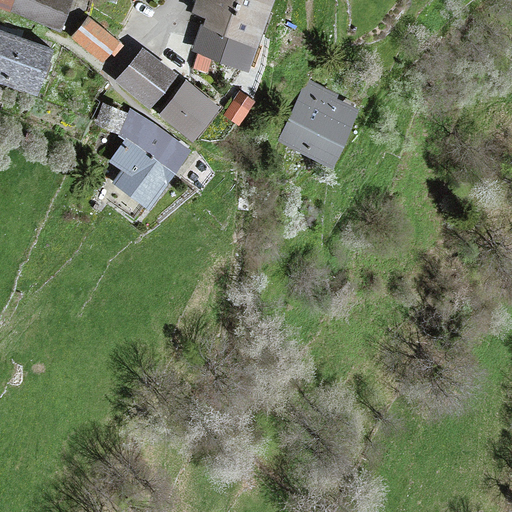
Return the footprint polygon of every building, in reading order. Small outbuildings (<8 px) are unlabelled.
[(0,0),(0,5),(12,9),(60,28),(71,0),(0,0)] [(198,0),(193,12),(202,16),(206,18),(203,25),(257,47),(274,0),(198,0)] [(89,17),(72,37),(102,62),(119,42),(89,17)] [(248,72),(257,47),(203,25),(193,50),(248,72)] [(51,50),(0,32),(0,79),(37,92),(51,50)] [(178,76),(144,47),(116,80),(150,109),(178,76)] [(307,81),(281,142),(332,165),(356,110),(335,100),(338,94),(307,81)] [(187,83),(162,113),(193,138),(218,107),(187,83)] [(251,110),(235,100),(224,115),(240,126),(251,110)] [(120,133),(128,112),(103,102),(95,124),(120,133)] [(191,150),(130,109),(128,112),(120,133),(177,172),(191,150)] [(177,172),(120,133),(118,137),(123,140),(108,161),(120,169),(111,183),(150,209),(177,172)]
